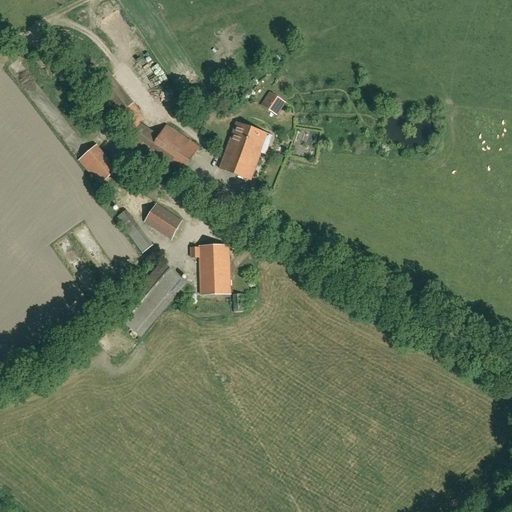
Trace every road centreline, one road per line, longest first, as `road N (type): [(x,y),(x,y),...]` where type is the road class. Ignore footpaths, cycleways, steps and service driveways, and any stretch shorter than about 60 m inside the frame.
road 1 (unclassified): [(511,365),(253,222)]
road 2 (track): [(20,36),(133,157),(183,185)]
